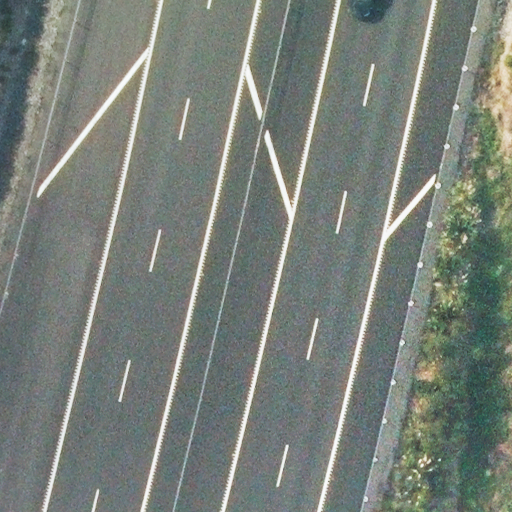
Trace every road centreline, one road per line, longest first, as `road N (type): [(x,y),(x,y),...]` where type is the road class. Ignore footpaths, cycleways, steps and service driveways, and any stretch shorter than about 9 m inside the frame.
road 1 (motorway): [(93,511),(139,345),(211,0)]
road 2 (motorway): [(387,0),(348,214),(275,511)]
